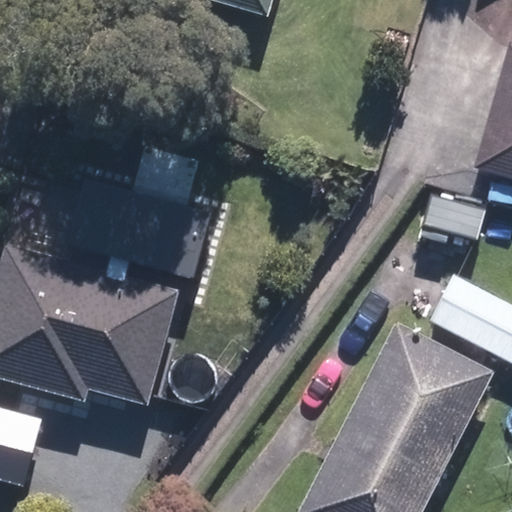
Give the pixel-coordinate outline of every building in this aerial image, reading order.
[(511,73),(486,163),(511,170),(511,73)] [(393,110),(360,102),(345,162),(377,170),(393,110)] [(100,189),(30,174),(16,240),(85,255),(100,189)] [(267,227),(222,216),(203,298),(249,309),(267,227)] [(185,289),(21,243),(0,318),(0,364),(96,391),(99,378),(155,394),(185,289)] [(511,298),(457,271),(433,319),(511,358),(511,298)] [(314,511),(432,511),(503,369),(408,323),(314,511)] [(42,420),(0,408),(0,477),(25,484),(42,420)]
